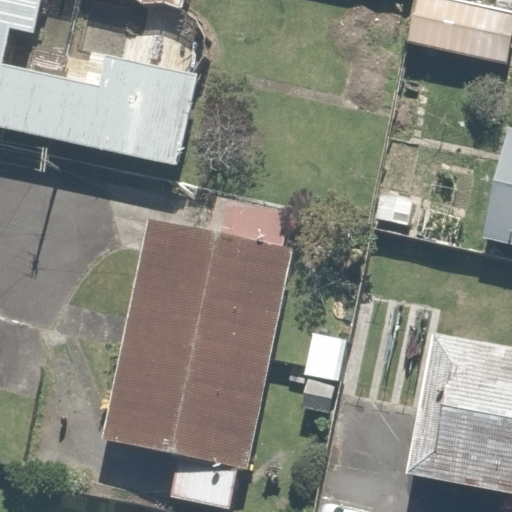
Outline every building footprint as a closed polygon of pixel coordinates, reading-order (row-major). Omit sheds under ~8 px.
[(68,0),(0,0),(0,140),(202,180),(221,81),(59,49),(68,0)] [(200,0),(114,0),(198,15),(200,0)] [(504,13),(445,0),(430,0),(420,51),(493,66),(504,13)] [(511,201),(501,252),(511,253),(511,201)] [(211,511),(251,511),(307,220),(231,206),(223,249),(164,238),(123,450),(191,463),(183,506),(211,511)] [(360,349),(322,342),(310,407),(348,414),(360,349)] [(511,361),(451,350),(425,491),(511,507),(511,361)]
